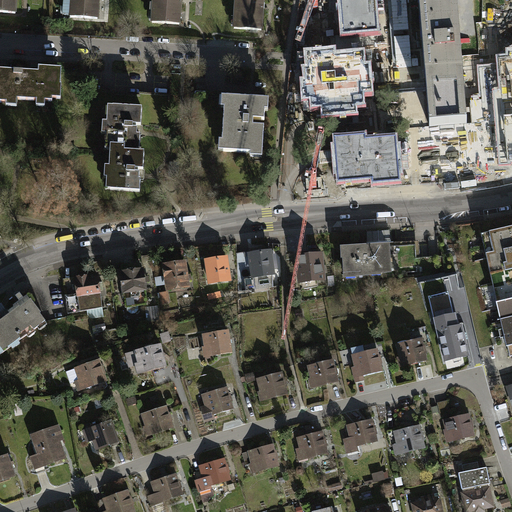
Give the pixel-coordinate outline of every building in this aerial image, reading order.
[(0,0),(0,12),(16,14),(16,0),(0,0)] [(71,0),(70,17),(97,19),(98,0),(71,0)] [(153,0),(152,23),(179,25),(181,0),(153,0)] [(236,0),(234,29),(261,30),(263,0),(236,0)] [(342,18),(343,28),(348,27),(349,35),(377,33),(376,15),(371,16),(369,0),(340,0),(342,9),(347,9),(348,17),(342,18)] [(456,37),(453,0),(418,0),(430,126),(464,123),(456,37)] [(509,58),(499,59),(507,162),(511,161),(511,52),(508,53),(509,58)] [(334,54),(312,55),(312,64),(308,64),(309,71),(305,71),(306,84),(303,84),(304,92),(308,92),(309,100),(311,100),(312,109),(323,108),(324,112),(333,111),(333,116),(346,114),(346,110),(355,110),(355,107),(363,106),(362,94),(366,94),(365,86),(370,85),(368,69),(363,69),(363,61),(354,62),(354,57),(334,59),(334,54)] [(38,73),(0,70),(0,102),(9,103),(10,99),(52,102),(53,98),(61,99),(61,85),(60,85),(61,75),(55,75),(55,69),(39,68),(38,73)] [(264,100),(227,98),(226,108),(224,108),(222,140),(224,141),(223,152),(250,153),(250,152),(262,153),(264,127),(253,126),(253,120),(264,121),(265,111),(263,111),(264,100)] [(110,150),(115,151),(141,153),(142,150),(139,150),(140,136),(137,135),(137,129),(133,128),(133,125),(141,125),(142,108),(113,106),(112,116),(110,116),(110,122),(107,122),(106,135),(109,135),(109,141),(111,141),(110,150)] [(335,139),(338,183),(372,180),(373,184),(399,182),(396,138),(365,141),(365,137),(335,139)] [(144,153),(141,153),(115,151),(115,161),(113,161),(112,167),(109,166),(109,178),(111,179),(110,190),(140,192),(141,180),(139,180),(139,173),(135,173),(135,169),(143,170),(144,153)] [(511,225),(482,232),(510,355),(511,354),(511,225)] [(392,246),(347,248),(348,279),(393,276),(393,271),(440,269),(440,259),(421,260),(420,244),(392,246)] [(272,252),(250,256),(253,278),(276,275),(272,252)] [(326,253),(298,256),(300,284),(328,281),(326,253)] [(229,258),(207,260),(209,284),(231,281),(229,258)] [(189,263),(165,266),(169,291),(193,288),(189,263)] [(145,271),(123,272),(123,291),(146,290),(145,271)] [(99,276),(77,279),(81,302),(102,298),(99,276)] [(429,297),(434,320),(436,320),(446,360),(468,355),(461,327),(457,328),(454,316),(452,316),(446,293),(429,297)] [(32,304),(0,326),(0,352),(2,356),(46,324),(32,304)] [(231,332),(205,334),(207,355),(233,353),(231,332)] [(425,339),(400,345),(405,366),(430,360),(425,339)] [(168,366),(162,345),(135,353),(141,374),(168,366)] [(379,350),(354,355),(358,375),(383,370),(379,350)] [(337,359),(310,364),(314,387),(342,382),(337,359)] [(103,361),(78,370),(85,390),(110,381),(103,361)] [(283,372),(257,380),(264,401),(289,394),(283,372)] [(230,388),(205,396),(211,416),(236,408),(230,388)] [(441,418),(451,416),(448,401),(438,404),(441,418)] [(166,405),(144,413),(151,433),(173,426),(166,405)] [(468,414),(445,420),(447,430),(446,430),(449,442),(474,436),(468,414)] [(112,418),(83,429),(88,441),(93,439),(96,448),(120,439),(112,418)] [(374,419),(349,426),(355,448),(380,441),(374,419)] [(68,458),(59,427),(31,435),(40,467),(68,458)] [(423,427),(396,433),(401,455),(427,450),(423,427)] [(323,431),(297,440),(304,461),(330,452),(323,431)] [(275,446),(250,453),(257,474),(281,466),(275,446)] [(10,457),(0,459),(0,482),(16,478),(10,457)] [(226,458),(202,467),(211,488),(234,479),(226,458)] [(464,472),(459,473),(462,489),(471,488),(483,485),(490,484),(487,468),(479,469),(478,462),(462,465),(464,472)] [(178,475),(155,483),(161,504),(184,496),(178,475)] [(472,491),(462,493),(465,511),(467,511),(475,510),(475,511),(479,511),(484,511),(484,509),(493,507),(489,487),(484,489),(483,485),(471,488),(472,491)] [(131,490),(106,499),(111,511),(138,511),(139,511),(131,490)] [(420,502),(412,504),(414,511),(442,511),(440,498),(434,499),(433,495),(419,499),(420,502)]
